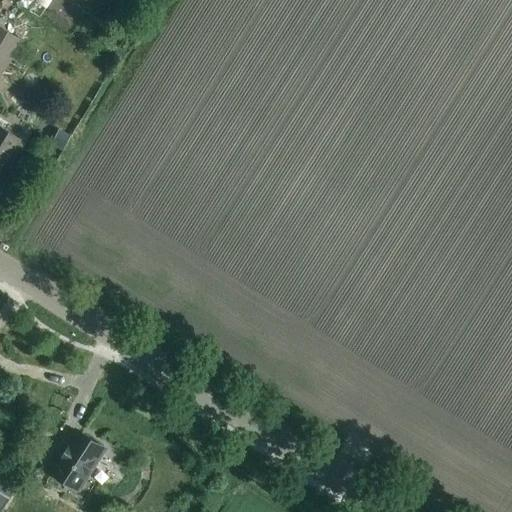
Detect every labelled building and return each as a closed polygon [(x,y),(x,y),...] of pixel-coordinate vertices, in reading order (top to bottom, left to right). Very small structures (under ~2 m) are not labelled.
[(0,20),(8,25),(23,0),(7,0),(0,11),(0,20)] [(0,80),(23,43),(0,27),(0,80)] [(0,195),(1,196),(13,177),(6,172),(25,143),(0,126),(0,195)] [(59,130),(51,145),(63,152),(71,137),(59,130)] [(57,171),(61,165),(29,145),(25,151),(57,171)] [(50,474),(55,478),(79,493),(105,452),(76,434),(66,449),(68,450),(61,460),(60,459),(50,474)] [(50,480),(38,501),(49,507),(62,487),(50,480)] [(15,493),(0,483),(0,504),(6,508),(15,493)]
